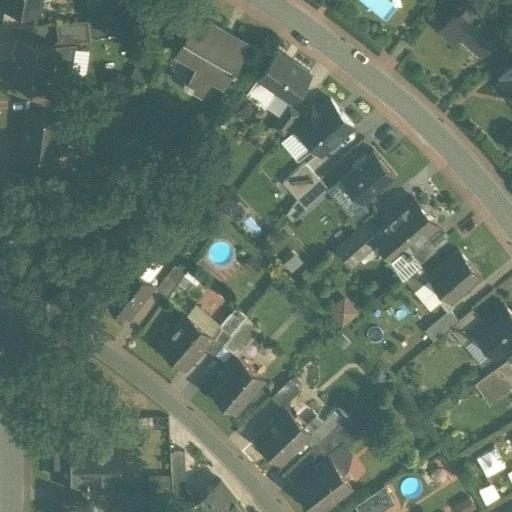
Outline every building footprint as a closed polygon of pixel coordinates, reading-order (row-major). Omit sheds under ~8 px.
[(4,0),(3,7),(37,12),(38,0),(4,0)] [(155,0),(144,20),(157,28),(172,0),(155,0)] [(466,0),(439,27),(440,28),(441,27),(452,39),(451,40),(452,41),(462,32),(480,50),(479,51),(480,52),(506,26),(505,25),(504,26),(478,0),(466,0)] [(223,28),(196,13),(175,49),(176,50),(178,46),(197,57),(186,79),(184,78),(181,82),(190,87),(201,94),(211,76),(222,83),(231,68),(233,70),(235,66),(234,65),(245,46),(221,32),(223,28)] [(87,20),(55,23),(56,39),(88,35),(87,20)] [(53,46),(18,40),(12,83),(46,88),(47,84),(49,85),(49,83),(68,86),(74,43),(53,46)] [(307,73),(277,51),(277,50),(276,49),(245,93),(264,105),(275,89),(289,99),(288,100),(289,100),(309,72),(308,72),(307,73)] [(511,67),(497,79),(511,98),(511,67)] [(85,94),(63,97),(65,109),(65,110),(87,107),(85,94)] [(330,98),(297,126),(308,139),(304,143),(314,155),(319,152),(320,153),(352,125),(330,98)] [(288,105),(272,125),(282,132),(298,113),(288,105)] [(60,118),(25,113),(24,126),(25,129),(22,152),(20,152),(20,153),(54,158),(57,138),(82,141),(87,107),(65,110),(65,109),(61,110),(60,118)] [(363,155),(351,164),(352,166),(339,177),(340,178),(336,182),(347,194),(351,191),(361,203),(394,175),(372,149),(364,156),(363,155)] [(304,161),(281,182),(296,198),(318,178),(304,161)] [(318,178),(296,198),(306,208),(328,188),(318,178)] [(413,197),(381,225),(385,229),(378,235),(378,236),(378,237),(375,240),(378,244),(377,252),(385,252),(388,256),(389,255),(391,257),(388,259),(395,267),(395,268),(402,277),(403,276),(418,264),(434,249),(423,236),(436,224),(413,197)] [(363,224),(336,248),(350,263),(361,253),(357,249),(373,235),(363,224)] [(130,240),(120,253),(126,262),(131,266),(144,250),(143,249),(135,243),(137,240),(134,238),(132,241),(130,240)] [(144,250),(131,266),(149,280),(162,263),(144,248),(143,249),(144,250)] [(428,276),(428,277),(449,301),(479,275),(458,250),(428,276)] [(131,266),(126,262),(100,295),(127,316),(153,283),(149,280),(131,266)] [(173,264),(155,288),(167,297),(184,272),(173,264)] [(418,264),(403,276),(414,289),(428,277),(428,276),(418,264)] [(343,293),(326,307),(341,326),(358,312),(343,293)] [(194,302),(185,313),(211,335),(218,326),(220,324),(194,302)] [(483,322),(472,331),(474,333),(494,356),(511,341),(511,314),(504,304),(483,322)] [(220,324),(218,326),(228,335),(246,315),(235,306),(220,324)] [(457,319),(448,327),(461,343),(474,333),(472,331),(483,322),(471,308),(457,319)] [(448,309),(424,330),(432,340),(448,327),(457,319),(448,309)] [(211,335),(185,313),(157,345),(183,367),(202,345),(211,335)] [(228,335),(221,344),(237,356),(234,352),(257,325),(246,315),(228,335)] [(228,335),(218,326),(211,335),(202,345),(213,354),(221,344),(228,335)] [(237,356),(208,389),(234,411),(263,378),(237,356)] [(511,366),(506,359),(473,383),(489,405),(511,387),(511,366)] [(289,378),(272,395),(281,405),(299,388),(289,378)] [(309,431),(286,408),(255,437),(279,462),(304,437),(310,432),(309,431)] [(331,410),(309,431),(310,432),(304,437),(313,447),(317,443),(341,421),(331,410)] [(132,416),(98,417),(99,433),(133,431),(132,416)] [(341,421),(317,443),(325,454),(343,440),(346,445),(354,438),(341,421)] [(85,451),(85,433),(52,433),(53,457),(51,457),(51,458),(51,475),(51,476),(84,475),(86,475),(85,451)] [(183,450),(169,451),(171,482),(185,482),(183,450)] [(113,451),(85,451),(86,475),(84,475),(84,480),(114,479),(113,451)] [(330,458),(294,485),(313,511),(316,511),(351,486),(330,458)] [(219,478),(192,498),(202,511),(239,511),(243,509),(219,478)] [(383,484),(354,504),(358,511),(368,511),(392,499),(383,484)] [(151,493),(122,492),(122,507),(151,508),(151,493)] [(88,502),(52,502),(52,503),(53,503),(52,511),(87,511),(87,507),(88,507),(88,506),(86,506),(86,503),(87,503),(88,502)]
